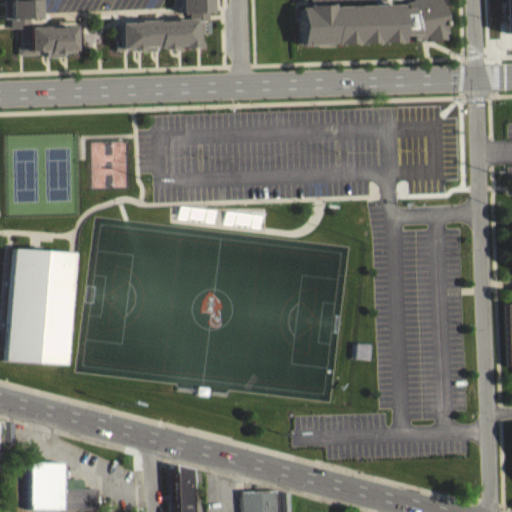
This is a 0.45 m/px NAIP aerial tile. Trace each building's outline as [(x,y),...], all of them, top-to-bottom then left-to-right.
[(0,0),(33,0),(33,18),(28,18),(28,25),(67,24),(68,52),(14,53),(13,27),(6,27),(5,18),(0,18),(0,0)] [(208,0),(171,0),(173,17),(112,20),(113,50),(200,46),(199,19),(205,19),(204,9),(209,9),(208,0)] [(296,7),(297,41),(315,41),(315,46),(334,45),(334,39),(394,39),(394,31),(408,30),(409,37),(439,34),(433,0),(411,0),(403,2),(403,7),(391,10),(391,4),(324,7),(296,7)] [(452,134),(421,135),(422,186),(453,185),(452,134)] [(63,364),(0,359),(0,346),(8,246),(70,250),(63,364)] [(511,364),(505,365),(503,302),(511,302),(511,364)] [(351,366),(367,367),(368,351),(352,350),(351,366)] [(0,442),(0,453),(10,452),(10,429),(0,429),(0,442)] [(187,511),(187,489),(192,489),(192,476),(170,476),(170,511),(187,511)] [(93,511),(93,496),(79,496),(79,486),(58,486),(57,511),(93,511)] [(237,499),(237,511),(286,511),(286,498),(237,499)]
